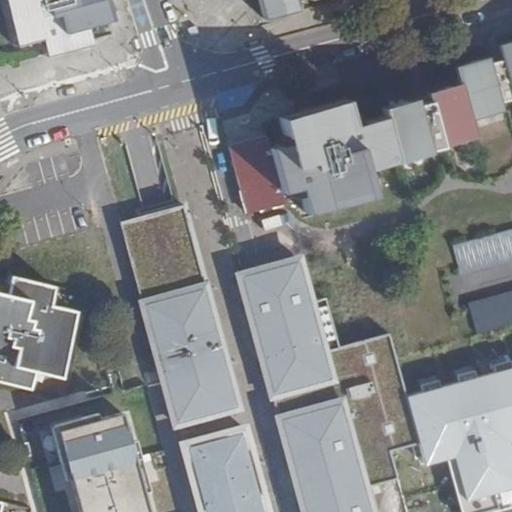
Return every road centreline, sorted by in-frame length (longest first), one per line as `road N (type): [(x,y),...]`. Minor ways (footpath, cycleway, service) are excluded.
road 1 (residential): [(170,85),(481,0)]
road 2 (residential): [(0,138),(170,85)]
